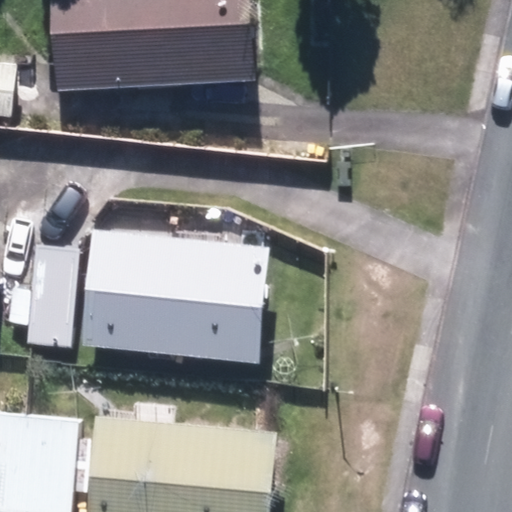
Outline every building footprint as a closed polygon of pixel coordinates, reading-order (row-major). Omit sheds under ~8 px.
[(248,0),(65,0),(71,78),(253,65),(248,0)] [(31,60),(0,58),(0,111),(28,113),(31,60)] [(275,231),(106,217),(97,330),(265,344),(275,231)] [(87,244),(47,240),(37,325),(77,330),(87,244)] [(85,409),(6,404),(0,497),(80,501),(85,409)] [(275,511),(280,423),(109,415),(104,511),(275,511)]
